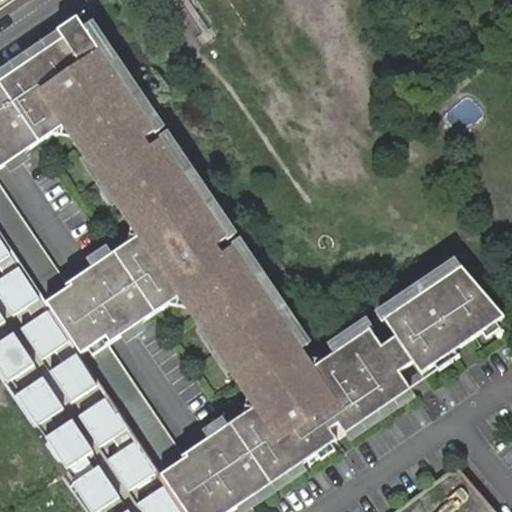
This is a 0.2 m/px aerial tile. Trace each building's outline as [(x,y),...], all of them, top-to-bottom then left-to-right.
[(198,0),(314,192),(384,150),(293,0),(289,0),(263,16),(253,0),(198,0)] [(330,0),(295,0),(347,73),(370,57),(330,0)] [(0,235),(26,275),(38,292),(51,312),(112,405),(119,416),(120,417),(161,478),(184,511),(218,511),(232,503),(248,491),(253,498),(337,441),(330,430),(338,424),(346,436),(411,392),(400,374),(414,364),(423,376),(506,320),(463,269),(462,270),(386,322),(397,339),(383,349),(371,332),(335,356),(316,369),(303,351),(234,248),(223,255),(218,247),(228,240),(161,142),(151,149),(146,140),(156,134),(85,30),(77,17),(72,21),(39,43),(0,69),(0,235)] [(93,25),(85,30),(156,134),(163,128),(93,25)] [(376,94),(398,77),(379,52),(357,69),(376,94)] [(169,137),(161,142),(228,240),(235,235),(213,202),(169,137)] [(87,511),(184,511),(161,478),(120,417),(119,416),(112,405),(51,312),(38,292),(26,275),(0,235),(0,373),(48,447),(66,472),(63,475),(87,511)] [(241,243),(234,248),(303,351),(310,346),(241,243)] [(456,262),(380,314),(386,322),(462,270),(456,262)] [(366,323),(330,348),(335,356),(371,332),(366,323)] [(232,503),(218,511),(231,511),(237,509),(253,498),(248,491),(232,503)]
